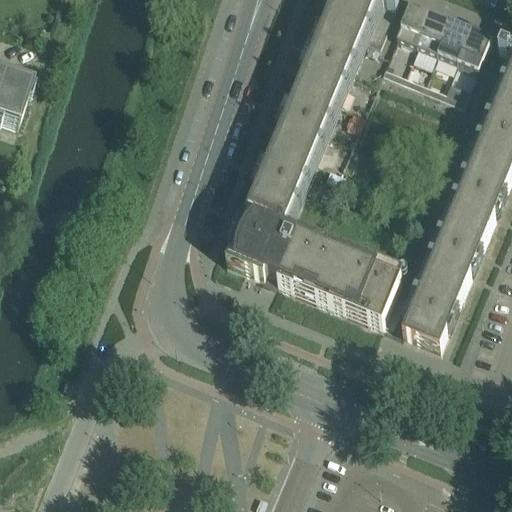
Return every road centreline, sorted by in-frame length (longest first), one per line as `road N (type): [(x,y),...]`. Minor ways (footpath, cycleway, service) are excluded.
road 1 (tertiary): [(176,330),(174,268),(261,0)]
road 2 (unclassified): [(47,511),(107,369),(176,330)]
road 3 (tertiary): [(491,473),(330,406)]
road 4 (tertiary): [(330,406),(228,366),(176,330)]
